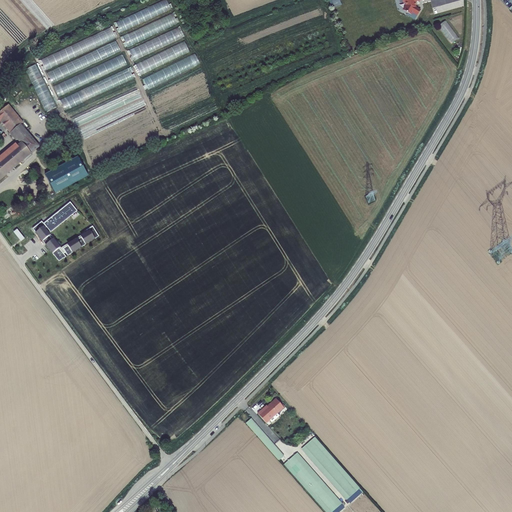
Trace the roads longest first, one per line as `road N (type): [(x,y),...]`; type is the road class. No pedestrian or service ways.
road 1 (tertiary): [(172,464),(319,316),(362,260),(458,99),(474,48),(476,0)]
road 2 (residential): [(0,235),(172,464)]
